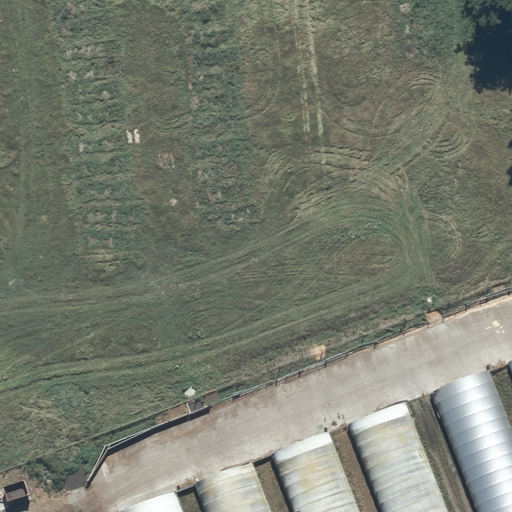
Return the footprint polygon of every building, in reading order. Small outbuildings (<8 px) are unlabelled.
[(511,511),(511,434),(486,369),(431,392),(476,511),(511,511)] [(448,511),(407,402),(349,424),(382,511),(448,511)] [(358,511),(327,432),(270,457),(291,511),(358,511)] [(269,511),(251,463),(194,485),(204,511),(269,511)] [(184,511),(175,491),(124,511),(184,511)]
